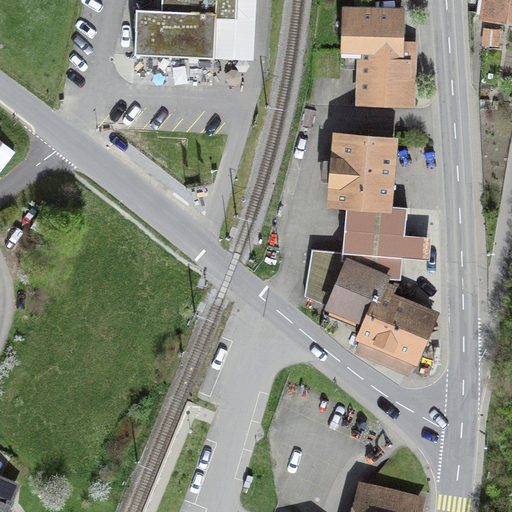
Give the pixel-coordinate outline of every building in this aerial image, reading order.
[(134,54),(214,58),(216,18),(236,19),(236,0),(161,0),(161,11),(136,10),(134,54)] [(511,0),(486,0),(484,15),(511,19),(511,0)] [(362,99),(408,100),(409,48),(397,47),(398,14),(348,13),(347,47),(363,47),(362,99)] [(485,29),(484,42),(496,43),(497,30),(485,29)] [(332,201),(347,203),(386,205),(391,142),(338,137),(332,201)] [(407,207),(386,205),(347,203),(342,252),(342,260),(386,278),(400,280),(407,207)] [(342,260),(342,252),(312,250),(305,296),(360,318),(355,329),(363,333),(360,340),(413,362),(431,318),(408,308),(411,301),(392,293),(394,286),(385,282),(386,278),(342,260)] [(0,511),(1,511),(13,487),(0,480),(0,511)] [(411,511),(415,498),(360,484),(352,511),(411,511)]
